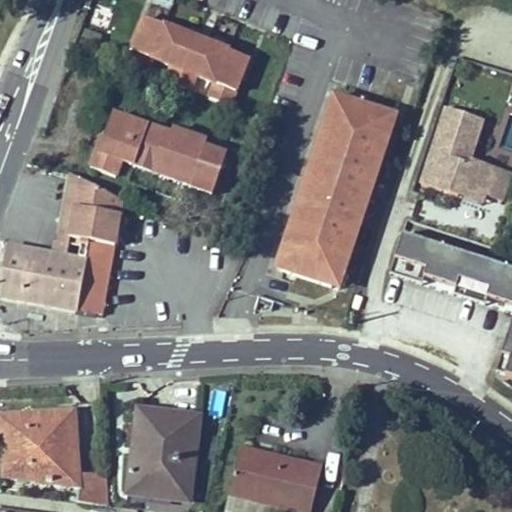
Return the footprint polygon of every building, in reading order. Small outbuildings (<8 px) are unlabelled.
[(266,69),(162,28),(144,74),(248,115),(266,69)] [(341,99),(334,97),(287,238),(295,240),(341,99)] [(288,260),(284,272),(333,288),(340,266),(347,269),(390,140),(383,137),(390,116),(341,99),(295,240),(287,238),(281,257),(288,260)] [(470,164),(483,125),(446,113),(420,189),(457,202),(460,193),(484,200),(501,206),(511,178),(470,164)] [(172,136),(115,116),(102,154),(97,152),(91,169),(116,178),(122,162),(134,167),(139,154),(158,160),(155,168),(194,181),(208,144),(174,132),(172,136)] [(155,168),(158,160),(139,154),(134,167),(134,168),(192,189),(194,181),(155,168)] [(123,203),(71,176),(59,244),(55,243),(53,257),(8,249),(0,288),(0,298),(103,317),(123,203)] [(481,209),(484,200),(460,193),(457,202),(481,209)] [(511,377),(511,270),(403,236),(393,269),(425,279),(456,289),(488,299),(511,306),(511,356),(506,376),(511,377)] [(425,279),(393,269),(390,275),(423,286),(425,279)] [(488,299),(456,289),(454,296),(486,306),(488,299)] [(506,376),(511,356),(511,324),(497,373),(506,376)] [(80,477),(76,412),(0,415),(0,434),(8,434),(11,480),(79,489),(77,503),(109,508),(107,475),(80,477)] [(144,459),(149,413),(139,412),(133,458),(144,459)] [(194,463),(200,419),(149,413),(144,459),(133,458),(128,495),(174,501),(179,461),(194,463)] [(11,480),(8,434),(0,434),(0,438),(2,479),(11,480)] [(300,511),(312,511),(323,470),(240,451),(230,495),(288,509),(300,511)] [(190,503),(194,463),(179,461),(174,501),(190,503)] [(226,511),(287,511),(288,509),(230,495),(226,511)]
